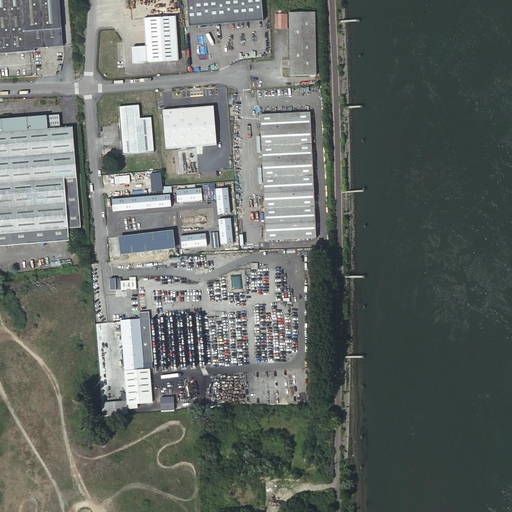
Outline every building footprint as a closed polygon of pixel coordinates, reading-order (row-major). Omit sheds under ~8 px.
[(62,38),(58,0),(0,0),(0,53),(35,51),(35,48),(34,40),(62,38)] [(187,0),(190,27),(263,21),(261,0),(187,0)] [(289,12),(291,76),(317,75),(316,12),(289,12)] [(287,13),(275,13),(275,28),(287,28),(287,13)] [(179,59),(176,17),(143,20),(145,46),(133,47),(134,63),(179,59)] [(62,46),(62,38),(34,40),(35,48),(62,46)] [(154,151),(151,117),(140,118),(139,105),(119,106),(123,154),(154,151)] [(215,106),(165,110),(168,149),(218,145),(215,106)] [(267,240),(317,237),(311,112),(261,114),(267,240)] [(77,178),(73,128),(60,129),(59,116),(0,120),(0,244),(69,239),(68,229),(81,228),(77,178)] [(149,173),(151,191),(163,190),(161,172),(149,173)] [(130,175),(114,177),(115,185),(131,183),(130,175)] [(227,188),(215,189),(218,215),(230,213),(227,188)] [(202,201),(201,189),(176,190),(176,202),(202,201)] [(170,195),(111,198),(112,211),(170,208),(170,195)] [(232,244),(231,218),(219,219),(220,244),(232,244)] [(174,247),(172,231),(120,237),(122,253),(174,247)] [(210,233),(211,248),(219,247),(217,232),(210,233)] [(181,249),(206,246),(205,233),(180,236),(181,249)] [(116,281),(116,290),(136,289),(136,280),(116,281)] [(140,313),(141,319),(122,321),(127,405),(138,404),(152,403),(150,369),(144,369),(143,364),(153,363),(150,313),(140,313)] [(160,398),(161,411),(175,410),(174,397),(160,398)]
